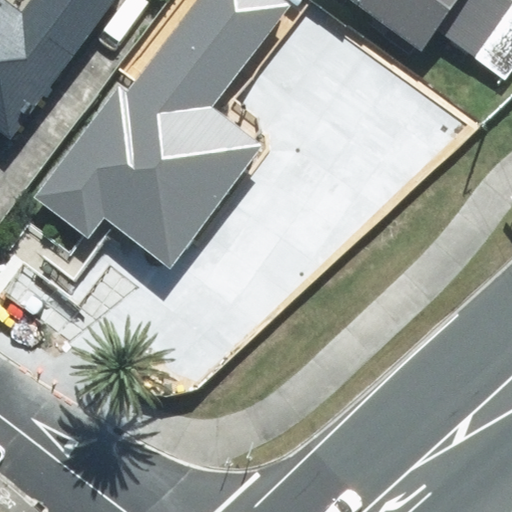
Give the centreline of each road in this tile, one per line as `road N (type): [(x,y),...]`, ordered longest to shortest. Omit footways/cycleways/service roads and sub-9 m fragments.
road 1 (primary): [(511,393),(379,511)]
road 2 (residential): [(0,407),(140,511)]
